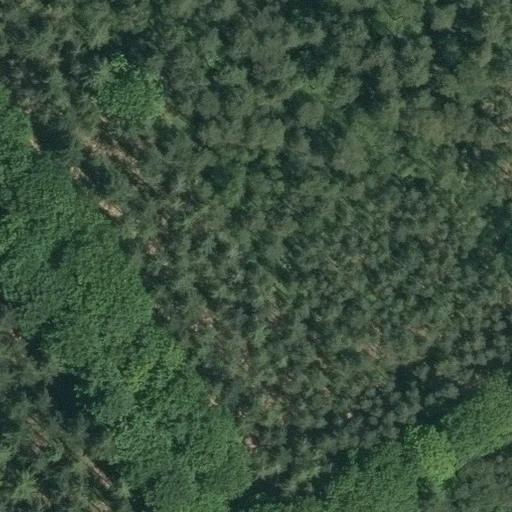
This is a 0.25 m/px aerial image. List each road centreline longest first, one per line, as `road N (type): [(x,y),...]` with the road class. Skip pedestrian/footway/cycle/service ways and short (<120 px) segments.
road 1 (track): [(215,511),(0,177)]
road 2 (unclassified): [(362,511),(511,424)]
